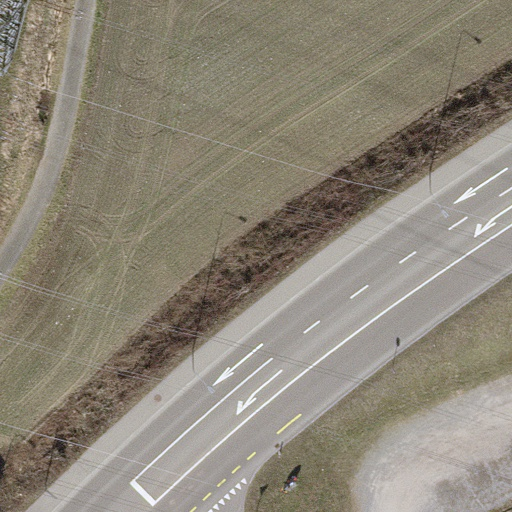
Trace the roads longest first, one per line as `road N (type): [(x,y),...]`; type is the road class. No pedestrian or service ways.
road 1 (tertiary): [(121,511),(301,347),(511,196)]
road 2 (track): [(0,273),(32,218),(59,144),(87,0)]
